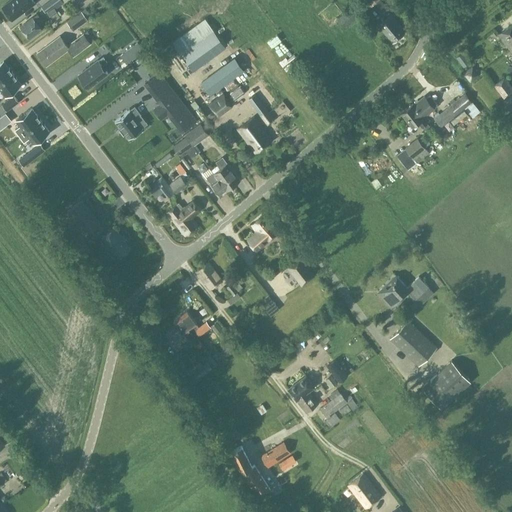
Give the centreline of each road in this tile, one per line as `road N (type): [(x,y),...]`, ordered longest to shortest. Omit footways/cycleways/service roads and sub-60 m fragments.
road 1 (unclassified): [(180,260),(402,73),(453,0)]
road 2 (residential): [(180,260),(0,27)]
road 3 (unclassified): [(52,511),(80,471),(123,317),(180,260)]
